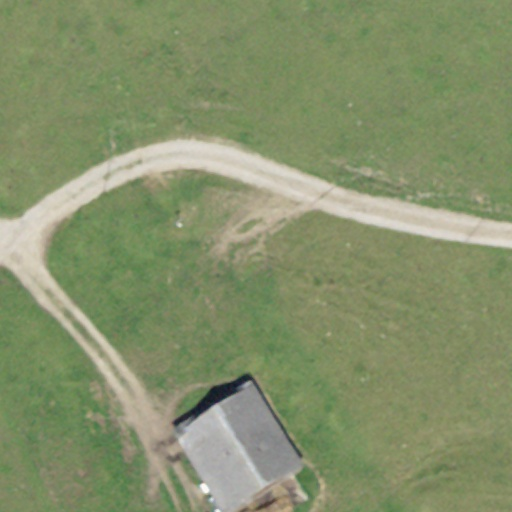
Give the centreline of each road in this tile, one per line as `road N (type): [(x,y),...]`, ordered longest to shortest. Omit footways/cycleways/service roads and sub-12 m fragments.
road 1 (track): [(511,238),(380,214),(176,158),(133,167),(65,201),(0,253)]
road 2 (track): [(195,511),(96,347),(0,240)]
